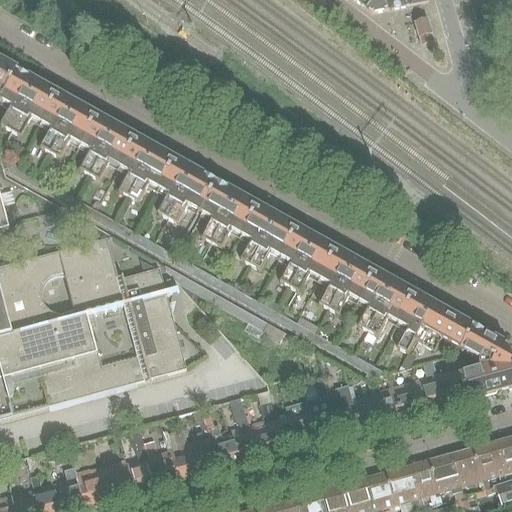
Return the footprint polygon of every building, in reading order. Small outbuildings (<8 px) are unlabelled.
[(383,0),(350,0),(371,16),(387,13),(383,0)] [(406,9),(403,0),(383,0),(387,13),(406,9)] [(428,5),(426,0),(403,0),(406,9),(428,5)] [(422,48),(433,45),(433,43),(427,21),(414,25),(421,47),(422,48)] [(0,100),(3,102),(1,106),(19,73),(0,62),(0,100)] [(28,78),(19,73),(1,106),(11,112),(1,129),(12,135),(40,86),(28,80),(28,78)] [(32,124),(42,129),(61,96),(50,90),(48,91),(40,86),(12,135),(22,141),(32,124)] [(41,151),(51,157),(79,108),(68,102),(67,100),(61,96),(42,129),(50,134),(41,151)] [(71,146),(81,151),(99,118),(90,112),(88,114),(79,108),(51,157),(62,163),(71,146)] [(80,173),(89,178),(116,129),(106,123),(107,122),(99,118),(81,151),(89,156),(80,173)] [(110,168),(119,173),(138,140),(128,134),(127,135),(116,129),(89,178),(101,185),(110,168)] [(119,195),(129,201),(157,152),(145,145),(145,143),(138,140),(119,173),(128,178),(119,195)] [(149,189),(159,194),(177,161),(168,156),(165,156),(157,152),(129,201),(140,207),(149,189)] [(10,167),(6,154),(0,156),(0,165),(3,174),(8,172),(10,177),(169,266),(174,258),(10,167)] [(158,217),(169,223),(197,174),(185,167),(185,165),(177,161),(159,194),(168,200),(158,217)] [(197,174),(169,223),(179,228),(189,211),(198,216),(216,183),(207,178),(206,179),(197,174)] [(228,190),(219,185),(201,218),(212,224),(202,240),(213,247),(241,199),(228,191),(228,190)] [(250,203),(241,199),(213,247),(222,253),(232,235),(241,240),(260,207),(251,203),(250,203)] [(165,296),(159,273),(117,284),(106,246),(0,274),(0,236),(8,235),(0,205),(0,422),(149,383),(150,386),(151,386),(150,382),(186,373),(166,297),(171,296),(171,294),(165,296)] [(240,262),(251,268),(279,219),(267,213),(268,212),(260,207),(241,240),(250,245),(240,262)] [(251,268),(258,273),(261,274),(270,256),(280,262),(299,229),(289,224),(288,225),(279,219),(251,268)] [(281,285),(291,291),(319,242),(307,235),(307,234),(299,229),(280,262),(290,268),(281,285)] [(311,279),(321,285),(340,252),(329,246),(328,247),(319,242),(291,291),(302,297),(311,279)] [(320,307),(330,313),(358,264),(347,257),(347,256),(340,252),(321,285),(329,290),(320,307)] [(263,309),(178,261),(173,269),(367,378),(364,382),(368,384),(384,379),(384,377),(314,338),(318,332),(306,325),(303,331),(276,316),(279,311),(266,303),(263,309)] [(368,270),(358,264),(330,313),(341,319),(350,301),(359,306),(378,273),(369,268),(368,270)] [(284,337),(165,270),(164,272),(197,309),(201,301),(249,327),(244,334),(258,342),(261,338),(278,348),(284,337)] [(359,328),(369,334),(397,285),(386,279),(386,278),(378,273),(359,306),(368,311),(359,328)] [(389,323),(398,328),(417,295),(407,289),(407,290),(397,285),(369,334),(379,340),(389,323)] [(414,342),(435,307),(424,300),(425,299),(417,295),(398,328),(407,333),(398,351),(408,356),(415,343),(414,342)] [(441,342),(461,353),(474,330),(463,323),(464,322),(446,311),(445,312),(435,307),(414,342),(415,343),(434,354),(441,342)] [(461,353),(474,361),(480,364),(495,372),(511,372),(511,355),(510,350),(500,344),(501,343),(488,335),(487,337),(474,330),(461,353)] [(409,356),(401,369),(408,373),(415,360),(409,356)] [(480,364),(479,371),(487,398),(511,391),(511,372),(495,372),(480,364)] [(425,379),(413,383),(422,416),(444,410),(435,377),(432,367),(422,370),(425,379)] [(465,404),(458,377),(457,377),(456,371),(435,377),(444,410),(465,404)] [(487,398),(479,371),(458,377),(465,404),(487,398)] [(330,379),(323,381),(326,393),(334,391),(330,379)] [(325,392),(322,381),(316,382),(319,394),(325,392)] [(402,422),(422,416),(413,383),(392,388),(402,422)] [(392,388),(372,394),(381,428),(402,422),(392,388)] [(326,396),(329,406),(330,406),(339,440),(360,434),(350,400),(351,400),(348,390),(326,396)] [(360,434),(381,428),(372,394),(351,400),(350,400),(360,434)] [(260,461),(286,454),(276,422),(274,422),(267,396),(256,399),(263,420),(247,425),(248,428),(245,429),(249,442),(254,440),(260,461)] [(241,467),(260,461),(254,440),(249,442),(245,429),(248,428),(247,425),(241,404),(231,406),(238,428),(231,430),(231,432),(226,433),(227,436),(231,434),(241,467)] [(286,419),(297,451),(339,440),(330,406),(329,406),(308,412),(306,405),(284,412),(286,419)] [(208,413),(202,415),(209,440),(213,439),(217,451),(212,452),(218,473),(241,467),(231,434),(227,436),(226,433),(220,435),(218,429),(213,430),(208,413)] [(186,448),(195,480),(218,473),(212,452),(217,451),(213,439),(209,440),(202,415),(192,417),(196,431),(200,429),(203,440),(186,445),(186,448)] [(286,419),(276,422),(286,454),(297,451),(286,419)] [(126,467),(134,497),(156,491),(142,442),(141,442),(138,431),(128,434),(137,464),(126,467)] [(162,439),(166,453),(175,485),(195,480),(186,448),(182,434),(162,439)] [(148,440),(142,442),(156,491),(175,485),(166,453),(156,456),(153,445),(150,446),(148,440)] [(511,440),(494,445),(504,477),(511,474),(511,440)] [(504,477),(494,445),(472,451),(481,483),(498,478),(500,483),(505,482),(503,477),(504,477)] [(481,483),(472,451),(450,457),(465,511),(471,511),(467,497),(465,498),(464,493),(466,493),(464,488),(481,483)] [(57,462),(55,455),(44,458),(46,465),(57,462)] [(465,511),(450,457),(429,463),(430,465),(429,465),(438,495),(455,490),(461,511),(465,511)] [(77,480),(86,510),(134,497),(126,467),(117,469),(116,465),(102,469),(87,473),(88,477),(77,480)] [(438,495),(429,465),(407,471),(418,506),(422,505),(420,500),(438,495)] [(407,471),(364,483),(372,511),(378,511),(411,503),(413,508),(418,506),(407,471)] [(67,483),(52,488),(54,496),(58,495),(62,511),(79,511),(86,510),(77,480),(77,481),(74,472),(65,475),(67,483)] [(38,511),(62,511),(58,495),(54,496),(52,488),(42,491),(39,481),(31,483),(34,493),(33,493),(38,511)] [(372,511),(364,483),(343,489),(343,487),(343,488),(349,511),(372,511)] [(511,506),(511,484),(498,489),(504,509),(511,506)] [(349,511),(343,488),(320,494),(325,511),(349,511)] [(38,511),(33,493),(11,500),(14,511),(38,511)] [(325,511),(320,494),(299,500),(302,511),(325,511)] [(439,498),(430,500),(433,510),(442,508),(439,498)] [(0,511),(14,511),(11,500),(0,503),(0,511)] [(302,511),(299,500),(277,506),(278,511),(302,511)]
